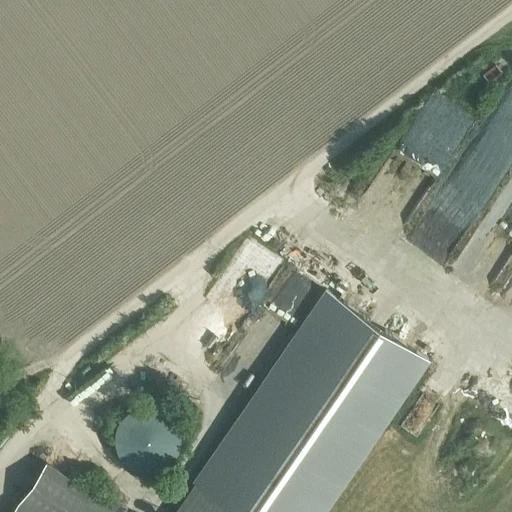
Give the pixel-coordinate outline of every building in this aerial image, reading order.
[(248,293),(272,270),(251,248),(227,271),(248,293)] [(511,256),(496,282),(503,287),(500,292),(511,299),(511,256)] [(266,304),(285,313),(303,279),(284,270),(266,304)] [(194,478),(194,479),(198,482),(241,511),(319,511),(425,358),(428,360),(429,360),(325,289),(324,289),(328,291),(197,481),(194,478)] [(212,358),(228,333),(211,322),(195,348),(212,358)] [(144,404),(141,404),(138,405),(135,406),(132,407),(130,408),(127,410),(124,412),(122,414),(119,418),(117,421),(115,426),(114,429),(113,434),(113,437),(113,442),(114,446),(115,449),(117,452),(118,455),(120,458),(123,461),(125,463),(129,466),(132,468),(137,470),(140,470),(144,471),(147,471),(151,471),(154,470),(157,470),(160,468),(163,467),(166,465),(169,463),(171,461),(174,458),(175,456),(177,453),(178,451),(179,447),(180,444),(181,441),(181,437),(181,433),(179,428),(178,424),(176,420),(174,417),(172,415),(170,412),(166,409),(161,407),(157,405),(153,404),(149,404),(144,404)] [(118,511),(44,461),(20,497),(41,511),(118,511)] [(241,511),(198,482),(178,511),(241,511)] [(41,511),(20,497),(9,511),(41,511)]
